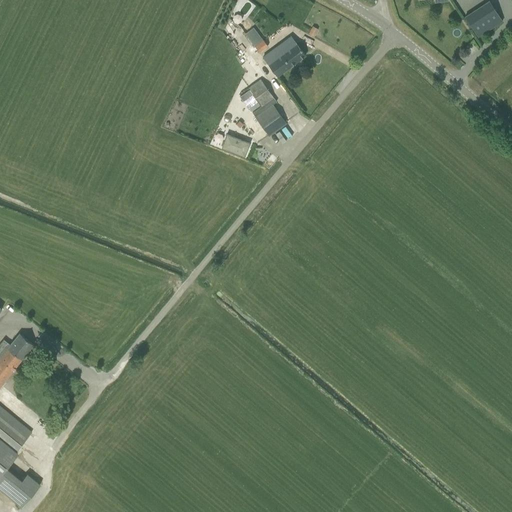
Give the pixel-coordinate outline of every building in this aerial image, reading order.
[(467,19),(482,41),(502,27),(487,5),(467,19)] [(313,37),(318,29),(312,26),(308,34),(313,37)] [(263,41),(255,47),(259,52),(267,46),(263,41)] [(276,49),(263,58),(277,76),(305,55),(296,43),(280,54),(276,49)] [(244,48),(238,52),(244,62),(250,59),(244,48)] [(252,113),(255,117),(268,135),(286,123),(276,109),(273,105),(277,102),(274,98),(261,79),(248,88),(261,106),(252,113)] [(249,90),(239,97),(243,101),(252,95),(252,94),(249,90)] [(248,108),(250,112),(260,105),(257,101),(257,102),(248,108)] [(226,135),(221,148),(243,157),(249,144),(226,135)] [(0,474),(6,467),(18,453),(16,451),(31,432),(0,406),(0,384),(33,344),(25,338),(19,333),(10,345),(4,340),(0,344),(0,474)] [(6,467),(0,474),(0,489),(21,507),(40,484),(27,473),(21,480),(6,467)]
